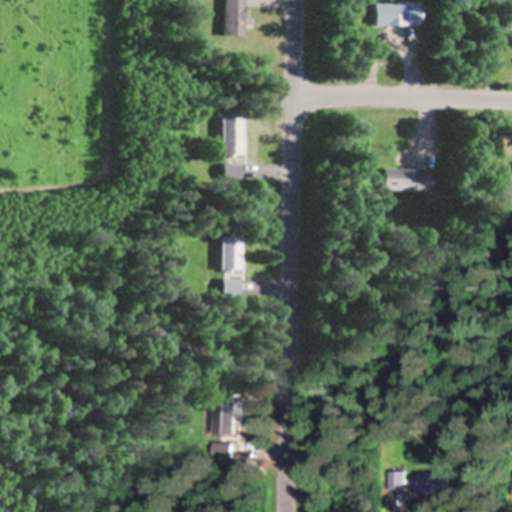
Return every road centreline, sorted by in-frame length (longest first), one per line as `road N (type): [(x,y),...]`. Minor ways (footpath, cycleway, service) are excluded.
road 1 (residential): [(292,511),(295,0)]
road 2 (residential): [(293,92),(511,96)]
